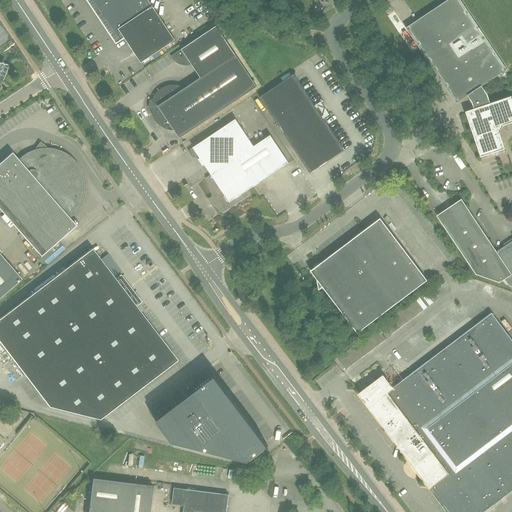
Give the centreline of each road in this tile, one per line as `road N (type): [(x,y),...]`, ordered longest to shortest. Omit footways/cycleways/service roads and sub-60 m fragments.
road 1 (unclassified): [(200,268),(243,239),(299,226),(389,155),(390,131),(334,41),(339,22),(369,0)]
road 2 (tertiary): [(386,511),(200,268)]
road 3 (tertiary): [(200,268),(61,69)]
